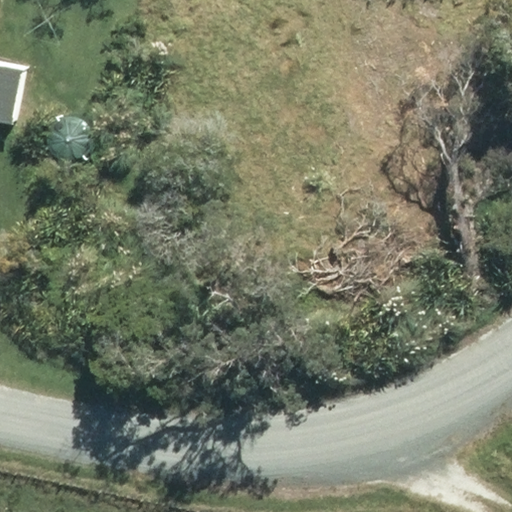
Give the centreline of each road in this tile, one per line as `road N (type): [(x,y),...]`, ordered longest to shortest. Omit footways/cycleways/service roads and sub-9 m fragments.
road 1 (track): [(511,342),(217,428)]
road 2 (unclassified): [(217,428),(0,385)]
